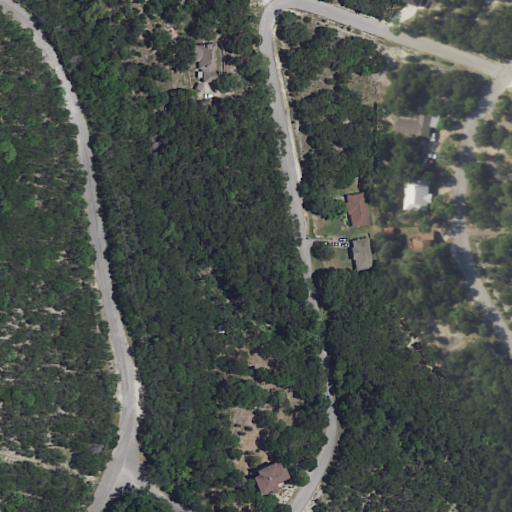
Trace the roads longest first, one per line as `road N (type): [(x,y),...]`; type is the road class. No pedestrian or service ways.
road 1 (residential): [(505,73),(312,3),(283,7),(262,46),(324,315),(330,411),(312,474),(290,511)]
road 2 (residential): [(0,0),(27,25),(44,71),(79,120),(124,400),(106,462)]
road 3 (residential): [(511,65),(470,137),(456,242),(467,276),(511,343)]
